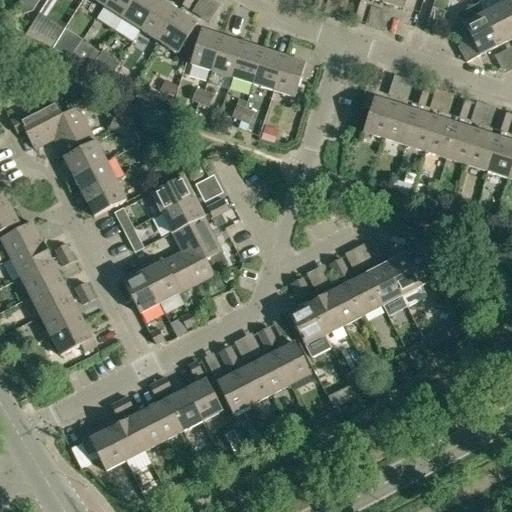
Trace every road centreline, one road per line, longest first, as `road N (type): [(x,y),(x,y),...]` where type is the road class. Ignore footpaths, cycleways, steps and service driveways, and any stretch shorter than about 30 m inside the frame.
road 1 (residential): [(145,368),(47,170),(23,163),(8,133)]
road 2 (residential): [(145,368),(257,308),(297,185)]
road 3 (tertiary): [(328,511),(511,416)]
road 4 (residential): [(511,80),(491,86),(344,38)]
road 5 (residential): [(19,435),(145,368)]
